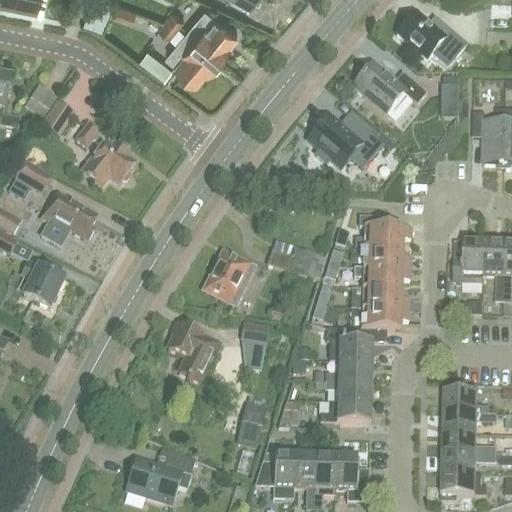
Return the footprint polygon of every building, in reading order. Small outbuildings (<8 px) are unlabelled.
[(234,0),(235,0),(233,4),(248,12),(254,0),(234,0)] [(108,16),(131,25),(136,12),(113,3),(108,16)] [(511,4),(492,5),(492,31),(511,30),(511,4)] [(205,11),(187,33),(218,60),(230,46),(229,45),(236,37),(214,18),(214,19),(205,11)] [(164,21),(176,31),(183,23),(172,13),(164,21)] [(395,39),(426,65),(437,51),(442,55),(450,46),(445,42),(415,16),(395,39)] [(176,31),(164,21),(158,28),(170,39),(176,31)] [(218,60),(187,33),(166,57),(175,65),(175,66),(197,84),(206,73),(207,74),(210,71),(213,73),(219,65),(217,62),(218,60)] [(384,118),(402,98),(416,109),(426,97),(401,77),(394,86),(371,67),(352,91),(384,118)] [(0,128),(17,131),(18,120),(2,117),(9,81),(0,78),(0,128)] [(440,88),(440,104),(457,104),(457,88),(440,88)] [(503,113),(504,113),(504,102),(495,102),(495,113),(495,124),(483,124),(484,117),(472,116),(472,141),(483,141),(483,168),(497,169),(497,171),(502,171),(503,113)] [(57,139),(73,116),(56,105),(40,128),(57,139)] [(511,113),(504,113),(503,113),(502,171),(510,171),(510,169),(511,168),(511,113)] [(371,141),(374,138),(350,118),(339,132),(326,121),(306,146),(317,155),(313,159),(324,168),(328,164),(339,172),(347,161),(359,171),(378,147),(371,141)] [(85,152),(99,134),(86,124),(73,143),(85,152)] [(118,187),(133,167),(126,161),(129,157),(114,145),(112,148),(106,144),(81,177),(99,190),(107,179),(118,187)] [(13,184),(40,199),(51,181),(23,165),(13,184)] [(89,231),(96,220),(57,198),(51,209),(48,207),(39,222),(66,237),(68,234),(86,244),(93,233),(89,231)] [(0,231),(0,232),(9,217),(0,211),(0,231)] [(361,252),(396,253),(396,243),(410,243),(410,232),(383,231),(383,221),(358,221),(358,231),(362,231),(361,252)] [(344,250),(348,236),(337,233),(334,247),(344,250)] [(0,246),(0,251),(17,260),(23,247),(4,238),(0,246)] [(296,249),(273,242),(266,270),(318,284),(324,260),(295,253),(296,249)] [(483,279),(484,245),(463,244),(463,263),(453,263),(452,286),(483,287),(483,279)] [(484,245),(483,279),(495,279),(495,291),(494,306),(503,306),(504,245),(484,245)] [(511,245),(504,245),(503,306),(511,306),(511,291),(511,285),(511,245)] [(396,253),(361,252),(361,273),(409,274),(409,262),(396,261),(396,253)] [(327,267),(338,270),(342,256),(332,253),(327,267)] [(234,308),(240,297),(252,274),(223,259),(205,294),(234,308)] [(29,283),(22,299),(48,312),(50,308),(53,308),(56,301),(54,299),(62,282),(36,269),(36,270),(26,265),(20,279),(29,283)] [(338,270),(327,267),(323,281),(333,284),(338,270)] [(361,273),(360,293),(394,294),(395,284),(408,284),(409,274),(361,273)] [(394,294),(360,293),(360,302),(351,301),(350,312),(359,312),(407,314),(408,302),(394,302),(394,294)] [(320,294),(315,307),(326,311),(330,297),(320,294)] [(275,296),(270,314),(282,318),(287,299),(275,296)] [(482,319),(482,305),(456,305),(456,318),(482,319)] [(326,311),(315,307),(311,321),(322,324),(326,311)] [(359,312),(359,333),(393,334),(394,325),(407,325),(407,314),(359,312)] [(268,330),(242,325),(239,344),(243,375),(260,377),(268,330)] [(177,378),(199,388),(206,372),(211,375),(217,361),(212,359),(218,347),(178,328),(166,353),(185,361),(177,378)] [(359,345),(359,333),(325,332),(325,345),(328,345),(328,364),(336,364),(336,365),(370,366),(371,345),(359,345)] [(0,366),(9,345),(0,341),(0,366)] [(310,352),(297,352),(296,362),(310,362),(310,352)] [(305,365),(291,366),(291,379),(304,379),(305,365)] [(370,366),(336,365),(335,377),(324,377),(324,378),(315,377),(315,385),(370,386),(370,366)] [(370,386),(315,385),(314,385),(314,393),(324,393),(335,394),(335,407),(369,407),(370,386)] [(442,416),(495,417),(495,411),(488,411),(488,409),(476,409),(477,389),(459,388),(459,397),(442,396),(442,416)] [(511,402),(511,389),(503,390),(503,402),(511,402)] [(245,405),(235,446),(256,452),(266,411),(245,405)] [(284,405),(277,430),(288,431),(289,428),(297,429),(299,414),(303,414),(304,405),(284,405)] [(369,407),(335,407),(335,418),(319,418),(319,426),(332,426),(335,426),(334,427),(369,428),(369,407)] [(442,416),(441,437),(476,437),(476,426),(495,426),(495,417),(442,416)] [(476,437),(441,437),(441,457),(495,458),(495,451),(475,450),(476,437)] [(125,495),(170,509),(176,490),(185,493),(194,463),(144,442),(144,443),(168,454),(163,470),(135,462),(125,495)] [(292,492),(293,458),(272,457),(271,491),(272,491),(272,503),(280,503),(280,491),(292,492)] [(441,457),(440,478),(475,478),(475,467),(495,467),(495,458),(441,457)] [(293,458),(292,492),(304,492),(303,511),(311,511),(313,458),(293,458)] [(334,459),(313,458),(311,511),(320,511),(321,498),(333,499),(334,459)] [(334,459),(333,499),(334,499),(334,493),(345,493),(345,505),(366,506),(367,501),(367,473),(355,473),(355,459),(334,459)] [(475,478),(440,478),(440,499),(474,500),(474,499),(486,499),(486,492),(480,492),(481,479),(475,479),(475,478)] [(235,488),(227,511),(240,511),(247,492),(235,488)]
